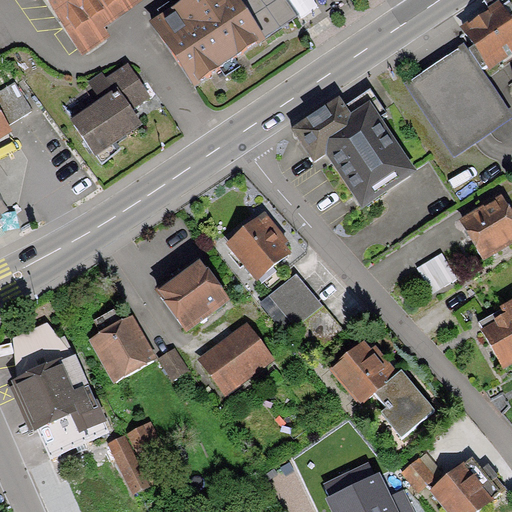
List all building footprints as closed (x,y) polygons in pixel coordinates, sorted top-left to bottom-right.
[(104,30),(145,0),(45,0),(84,54),(108,36),(104,30)] [(235,0),(191,0),(153,26),(195,86),(263,40),(235,0)] [(511,0),(504,0),(490,9),(461,28),(490,72),(511,56),(511,0)] [(483,0),(490,9),(504,0),(483,0)] [(511,118),(511,116),(464,45),(406,84),(455,156),(511,118)] [(102,100),(72,121),(97,156),(140,126),(130,112),(150,98),(128,66),(105,82),(102,76),(91,84),(102,100)] [(0,107),(11,129),(35,117),(19,85),(0,94),(0,107)] [(340,98),(291,131),(313,164),(326,156),(363,212),(420,174),(384,121),(391,117),(371,88),(345,105),(340,98)] [(0,139),(12,132),(0,111),(0,139)] [(511,246),(511,214),(502,197),(499,199),(497,195),(481,205),(483,207),(459,221),(483,263),(511,246)] [(275,225),(266,213),(227,246),(259,283),(292,255),(285,247),(290,242),(275,225)] [(443,255),(418,269),(432,293),(456,279),(443,255)] [(230,303),(200,262),(159,293),(166,303),(164,304),(179,324),(181,323),(188,333),(210,317),(230,303)] [(322,307),(296,275),(261,302),(286,335),(296,327),(322,307)] [(511,365),(511,302),(500,309),(501,311),(478,323),(504,370),(511,365)] [(322,307),(296,327),(318,354),(346,333),(325,306),(322,307)] [(147,340),(134,316),(121,324),(115,313),(98,323),(104,334),(89,343),(114,386),(159,360),(147,340)] [(275,361),(247,323),(198,359),(226,397),(275,361)] [(60,340),(48,324),(14,341),(16,380),(12,382),(14,387),(11,388),(31,432),(34,431),(35,433),(39,431),(52,460),(109,434),(75,358),(65,338),(60,340)] [(402,439),(434,413),(402,373),(399,376),(376,348),(372,351),(364,342),(329,371),(360,409),(375,396),(385,409),(380,413),(402,439)] [(175,349),(159,358),(171,380),(188,371),(175,349)] [(152,423),(127,435),(139,460),(165,447),(152,423)] [(125,436),(109,444),(134,494),(150,486),(125,436)] [(421,458),(402,473),(418,493),(437,478),(421,458)] [(481,469),(472,458),(431,492),(448,511),(479,511),(507,489),(487,464),(481,469)] [(395,511),(380,480),(331,503),(335,511),(395,511)]
